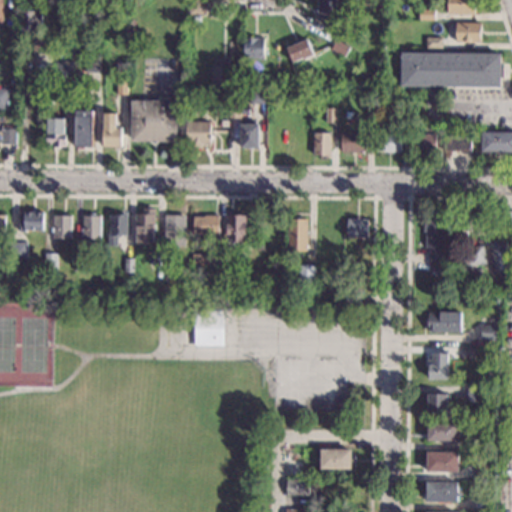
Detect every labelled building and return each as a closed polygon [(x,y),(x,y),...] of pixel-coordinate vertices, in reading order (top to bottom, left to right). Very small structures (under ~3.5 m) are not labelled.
[(207,0),(207,14),(189,14),(189,0),(207,0)] [(335,0),(335,22),(313,22),(313,0),(335,0)] [(475,0),(475,13),(446,14),(446,7),(442,7),(442,0),(475,0)] [(435,19),(419,19),(419,9),(435,9),(435,19)] [(41,30),(36,30),(36,38),(19,38),(19,11),(41,11),(41,30)] [(480,30),(483,30),(483,35),(480,35),(480,42),(455,42),(455,22),(480,22),(480,30)] [(442,47),(426,47),(426,37),(442,37),(442,47)] [(264,59),(243,59),(243,38),(264,38),(264,59)] [(313,55),(292,62),(286,47),(307,38),(313,55)] [(350,48),(344,58),(329,49),(335,39),(350,48)] [(32,54),(21,54),(21,42),(32,42),(32,54)] [(15,83),(0,83),(0,46),(15,46),(15,83)] [(99,72),(85,72),(85,52),(99,52),(99,72)] [(500,87),(400,87),(400,52),(500,52),(500,87)] [(228,66),(230,66),(230,88),(211,88),(211,64),(212,64),(212,59),(228,59),(228,66)] [(72,78),(55,78),(55,61),(72,61),(72,78)] [(126,94),(116,94),(116,78),(126,78),(126,94)] [(73,96),(55,96),(55,81),(73,81),(73,96)] [(265,104),(248,104),(248,87),(265,87),(265,104)] [(441,105),(424,105),(424,89),(441,89),(441,105)] [(406,106),(395,106),(396,90),(406,90),(406,106)] [(176,141),(157,141),(157,143),(150,143),(150,141),(130,141),(130,100),(176,100),(176,141)] [(240,118),(228,118),(228,102),(240,102),(240,118)] [(336,122),(325,122),(325,108),(336,108),(336,122)] [(92,147),(73,147),(73,115),(75,115),(75,110),(92,110),(92,147)] [(116,127),(122,127),(122,147),(120,147),(120,150),(113,150),(113,146),(102,146),(102,113),(116,113),(116,127)] [(65,147),(51,147),(51,145),(46,145),(46,118),(65,118),(65,147)] [(210,143),(201,143),(201,148),(190,148),(190,143),(185,143),(185,121),(210,121),(210,143)] [(258,147),(240,147),(240,124),(258,124),(258,147)] [(0,128),(16,128),(16,144),(0,144),(0,128)] [(330,155),(324,155),(324,157),(319,157),(319,155),(312,155),(312,131),(330,132),(330,155)] [(511,152),(503,152),(503,153),(495,153),(495,152),(480,152),(480,131),(511,131),(511,152)] [(365,151),(340,151),(340,133),(365,133),(365,151)] [(400,152),(375,152),(375,134),(400,134),(400,152)] [(435,134),(435,151),(411,151),(411,134),(435,134)] [(471,151),(443,151),(443,134),(471,134),(471,151)] [(155,244),(135,244),(135,213),(143,213),(143,208),(155,208),(155,244)] [(36,212),(44,212),(43,230),(26,230),(26,233),(19,233),(19,212),(29,212),(29,209),(36,209),(36,212)] [(246,245),(237,245),(237,242),(226,242),(226,211),(246,212),(246,245)] [(511,226),(503,226),(503,211),(511,211),(511,226)] [(94,215),(100,215),(100,238),(82,238),(82,215),(90,215),(90,213),(94,213),(94,215)] [(127,235),(120,235),(120,237),(118,237),(118,246),(107,246),(107,233),(109,233),(109,214),(127,214),(127,235)] [(218,234),(193,234),(193,217),(204,217),(204,214),(218,214),(218,234)] [(70,238),(53,238),(53,215),(70,215),(70,238)] [(185,246),(163,246),(164,215),(185,215),(185,246)] [(306,251),(288,251),(288,218),(306,218),(306,251)] [(367,236),(347,236),(348,218),(367,218),(367,236)] [(444,248),(440,248),(440,254),(446,254),(446,264),(426,263),(426,247),(423,247),(423,231),(422,231),(422,221),(444,221),(444,248)] [(497,241),(503,239),(509,267),(505,268),(506,272),(497,274),(496,270),(494,271),(488,243),(492,242),(491,240),(497,239),(497,241)] [(27,259),(10,258),(10,242),(26,242),(27,242),(27,259)] [(486,262),(464,267),(461,249),(482,244),(486,262)] [(56,270),(44,270),(44,253),(45,253),(56,253),(56,270)] [(208,265),(190,265),(190,253),(208,253),(208,265)] [(87,271),(74,271),(74,254),(87,254),(87,271)] [(133,273),(123,273),(123,258),(126,258),(133,258),(133,273)] [(314,283),(297,283),(297,264),(313,264),(314,264),(314,283)] [(240,284),(225,283),(225,269),(240,269),(240,284)] [(360,302),(344,302),(344,289),(360,289),(360,302)] [(224,346),(192,346),(192,310),(224,311),(224,346)] [(461,332),(426,332),(426,310),(461,310),(461,332)] [(498,341),(480,341),(480,324),(498,324),(498,341)] [(447,379),(427,379),(427,359),(430,359),(430,353),(447,353),(447,379)] [(481,384),(481,399),(466,399),(466,384),(481,384)] [(446,413),(425,413),(425,394),(446,394),(446,413)] [(457,440),(426,440),(426,421),(457,421),(457,440)] [(489,447),(473,447),(473,433),(489,433),(489,447)] [(351,469),(320,469),(320,449),(351,449),(351,469)] [(457,471),(425,471),(425,451),(457,451),(457,471)] [(303,477),(285,477),(285,460),(302,460),(303,460),(303,477)] [(491,478),(475,478),(475,462),(492,462),(491,478)] [(308,495),(286,495),(286,479),(308,479),(308,495)] [(457,502),(425,502),(426,482),(457,482),(457,502)]
